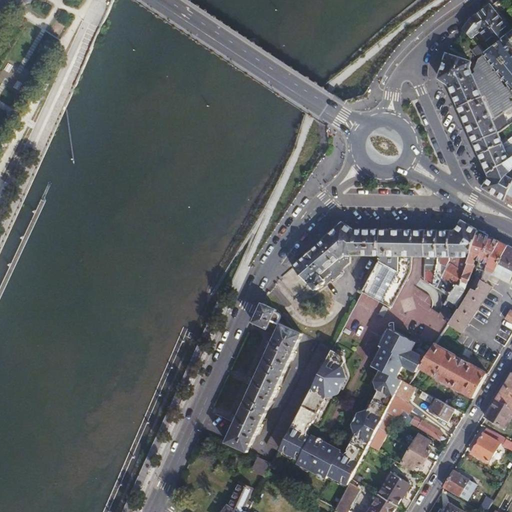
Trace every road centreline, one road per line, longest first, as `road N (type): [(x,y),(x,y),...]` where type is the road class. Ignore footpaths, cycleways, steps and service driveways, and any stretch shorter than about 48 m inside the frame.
road 1 (residential): [(156,510),(248,307),(279,255),(337,187)]
road 2 (primary): [(332,113),(160,0)]
road 3 (residential): [(511,355),(417,511)]
road 4 (primary): [(397,169),(511,231)]
road 5 (primary): [(511,215),(441,177),(410,142)]
road 6 (residential): [(396,81),(436,33),(483,0)]
